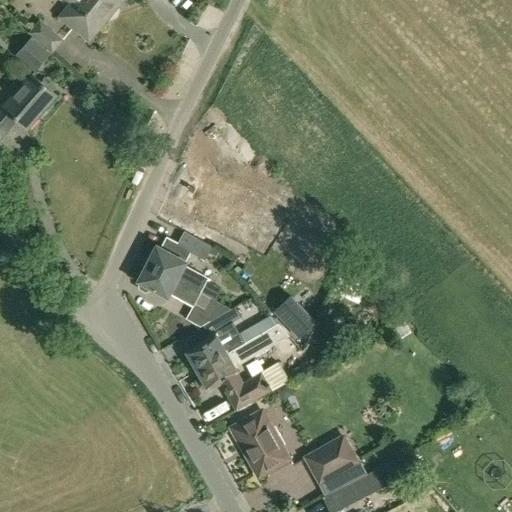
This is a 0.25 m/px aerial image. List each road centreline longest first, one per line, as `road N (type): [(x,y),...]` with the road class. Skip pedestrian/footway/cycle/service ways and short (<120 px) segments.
road 1 (unclassified): [(90,328),(238,0)]
road 2 (unclassified): [(223,511),(151,384),(90,328)]
road 3 (unclassified): [(0,217),(56,299),(90,328)]
